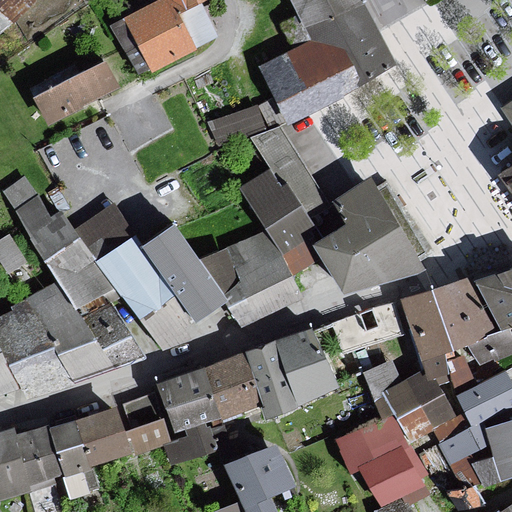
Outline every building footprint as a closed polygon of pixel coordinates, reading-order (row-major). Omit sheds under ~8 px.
[(0,0),(0,9),(14,22),(35,0),(0,0)] [(143,0),(110,16),(141,72),(183,46),(167,10),(193,0),(143,0)] [(259,69),(284,126),(398,65),(363,0),(288,0),(298,17),(282,25),(297,48),(259,69)] [(93,57),(18,96),(37,125),(108,83),(93,57)] [(511,96),(494,108),(511,140),(511,96)] [(262,102),(211,115),(217,139),(268,126),(262,102)] [(314,224),(337,209),(280,126),(258,141),(273,163),(314,224)] [(511,156),(488,169),(511,204),(511,156)] [(290,271),(307,262),(323,253),(318,244),(314,237),(309,227),(314,224),(273,163),(242,185),(268,231),(281,255),(290,271)] [(349,226),(346,228),(318,244),(323,253),(346,292),(422,267),(417,259),(430,251),(405,214),(386,183),(377,189),(370,178),(338,200),(349,226)] [(79,307),(118,285),(100,261),(63,214),(50,221),(37,199),(19,212),(62,280),(79,307)] [(175,227),(147,247),(177,291),(197,319),(226,299),(175,227)] [(0,235),(0,256),(8,269),(27,258),(10,230),(0,235)] [(302,293),(290,271),(281,255),(268,231),(210,259),(243,322),(247,320),(283,302),(302,293)] [(142,316),(177,291),(147,247),(144,249),(136,236),(128,241),(100,261),(118,285),(142,316)] [(511,270),(482,283),(502,330),(506,327),(511,325),(511,270)] [(404,304),(428,361),(433,371),(435,377),(447,372),(440,356),(471,342),(491,334),(467,278),(421,297),(404,304)] [(86,320),(79,307),(62,280),(28,299),(74,379),(83,376),(112,367),(86,320)] [(391,297),(304,328),(331,389),(360,369),(369,360),(386,352),(383,342),(404,335),(391,297)] [(17,311),(0,319),(0,338),(22,385),(28,397),(63,385),(75,381),(74,379),(28,299),(15,306),(17,311)] [(143,357),(111,306),(86,320),(112,367),(131,361),(143,357)] [(511,350),(511,340),(506,327),(502,330),(491,334),(471,342),(480,364),(511,350)] [(304,328),(263,337),(285,405),(331,389),(304,328)] [(285,405),(263,337),(231,350),(249,406),(255,416),(285,405)] [(0,392),(11,389),(22,385),(0,338),(0,392)] [(231,350),(148,381),(165,432),(208,415),(210,421),(249,406),(231,350)] [(388,390),(395,387),(401,384),(392,362),(365,374),(384,418),(398,412),(388,390)] [(438,383),(435,377),(433,371),(401,384),(395,387),(388,390),(398,412),(399,415),(444,396),(438,383)] [(460,395),(469,416),(474,428),(485,423),(490,421),(506,414),(511,411),(511,385),(507,375),(460,395)] [(453,419),(444,396),(399,415),(409,438),(436,426),(453,419)] [(106,405),(3,431),(16,483),(119,452),(106,405)] [(442,441),(474,428),(469,416),(455,422),(453,419),(436,426),(442,441)] [(343,442),(354,466),(363,462),(401,445),(390,420),(343,442)] [(511,421),(489,432),(487,433),(492,445),(497,457),(477,466),(486,486),(511,474),(511,421)] [(442,441),(451,462),(464,456),(492,445),(487,433),(489,432),(485,423),(474,428),(442,441)] [(2,426),(0,426),(0,494),(18,490),(16,483),(3,431),(2,426)] [(231,453),(213,463),(228,502),(201,511),(268,511),(262,493),(286,486),(264,443),(231,453)] [(401,445),(363,462),(382,503),(404,493),(415,487),(424,483),(406,443),(401,445)] [(476,484),(464,456),(451,462),(463,490),(476,484)] [(408,497),(375,511),(415,511),(412,505),(408,497)]
